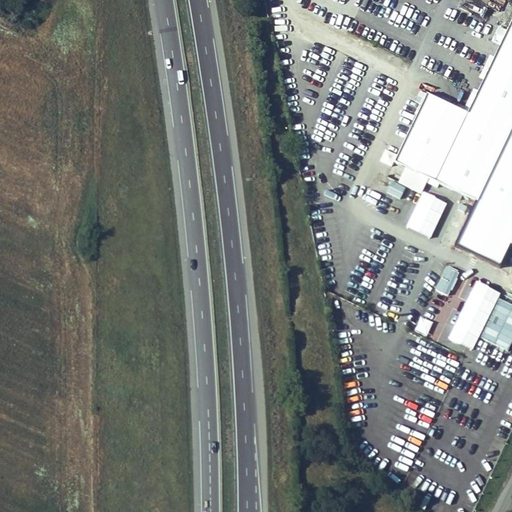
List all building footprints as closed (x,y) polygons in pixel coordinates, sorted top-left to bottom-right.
[(486,0),(471,0),(470,3),(482,9),(486,0)] [(511,19),(467,114),(427,95),(394,163),(476,202),(454,246),(500,268),(511,242),(511,19)] [(406,103),(418,106),(420,99),(408,96),(406,103)] [(447,266),(435,291),(447,296),(459,272),(447,266)] [(387,484),(399,490),(404,478),(393,472),(387,484)]
